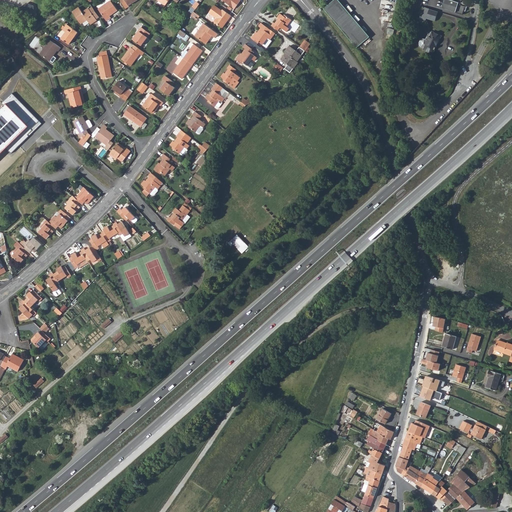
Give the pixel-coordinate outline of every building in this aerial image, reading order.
[(111,0),(99,9),(108,20),(112,17),(111,15),(118,10),(111,0)] [(338,0),(334,0),(324,9),(332,18),(345,8),(338,0)] [(443,0),(441,7),(461,14),(464,7),(465,7),(466,1),(463,0),(443,0)] [(26,3),(20,8),(21,15),(28,18),(34,14),(33,6),(26,3)] [(215,5),(210,12),(218,17),(215,21),(223,27),(232,15),(224,9),(223,10),(215,5)] [(79,7),(73,12),(81,24),(83,23),(85,26),(90,23),(91,25),(97,20),(96,20),(91,12),(95,10),(93,7),(89,9),(89,8),(83,12),(79,7)] [(425,22),(426,17),(429,9),(423,7),(421,16),(425,17),(424,21),(425,22)] [(369,38),(345,8),(332,18),(343,32),(353,43),(357,49),(369,38)] [(426,17),(435,19),(438,11),(429,9),(426,17)] [(95,10),(91,12),(96,20),(100,17),(95,10)] [(197,20),(201,15),(195,11),(191,16),(197,20)] [(273,23),(271,26),(278,31),(280,28),(286,32),(289,29),(286,27),(291,20),(284,15),(283,16),(280,14),(277,18),(278,19),(280,20),(279,22),(277,20),(275,23),(273,23)] [(205,23),(196,36),(207,43),(213,35),(216,37),(219,34),(205,23)] [(257,32),(252,39),(258,43),(259,42),(264,45),(268,39),(270,40),(275,34),(271,30),(270,32),(267,30),(268,28),(261,23),(258,27),(261,29),(259,32),(261,33),(260,35),(258,33),(257,32)] [(67,32),(62,39),(70,45),(76,36),(77,37),(80,33),(68,25),(66,27),(64,25),(62,28),(64,30),(67,32)] [(136,35),(133,39),(142,46),(151,34),(142,28),(139,31),(140,32),(137,35),(136,35)] [(424,49),(424,50),(433,54),(441,36),(432,31),(431,33),(429,32),(426,39),(423,38),(420,40),(419,42),(419,46),(422,48),(424,49)] [(51,40),(41,55),(49,61),(53,55),(55,56),(58,51),(59,52),(62,48),(51,40)] [(303,43),(300,47),(306,51),(309,47),(303,43)] [(186,51),(182,57),(185,58),(193,65),(203,51),(195,44),(189,53),(186,51)] [(241,54),(236,60),(242,65),(243,64),(247,67),(252,60),(254,62),(257,58),(253,56),(255,54),(251,51),(252,50),(245,44),(242,48),(245,51),(243,53),(245,54),(244,56),(242,55),(241,54)] [(143,56),(145,53),(135,46),(133,49),(132,48),(123,60),(132,66),(140,55),(143,56)] [(298,62),(306,51),(300,47),(297,51),(289,46),(284,52),(285,53),(280,59),(287,65),(285,69),(290,73),(299,63),(298,62)] [(99,58),(98,58),(102,80),(113,78),(108,56),(99,58)] [(183,79),(193,65),(185,58),(174,73),(183,79)] [(224,73),(221,77),(224,79),(223,80),(234,88),(239,82),(238,81),(241,78),(234,73),(236,70),(230,66),(227,69),(228,70),(226,73),(228,74),(227,75),(226,74),(224,73)] [(166,76),(163,80),(167,82),(161,90),(170,97),(176,89),(173,86),(175,83),(166,76)] [(119,81),(113,89),(115,91),(117,92),(116,93),(123,98),(128,91),(130,89),(119,81)] [(144,95),(149,87),(143,83),(138,91),(144,95)] [(219,109),(223,104),(223,102),(222,102),(229,93),(223,88),(217,83),(212,90),(213,91),(211,93),(213,95),(212,96),(210,95),(209,94),(206,98),(209,100),(208,101),(218,109),(219,109)] [(72,108),(83,105),(80,91),(79,87),(64,91),(65,94),(69,93),(72,108)] [(128,91),(123,98),(127,100),(132,93),(128,91)] [(4,105),(0,109),(0,154),(6,148),(11,153),(41,124),(11,94),(2,102),(4,105)] [(152,94),(143,106),(154,114),(160,105),(161,106),(164,103),(152,94)] [(244,99),(241,102),(242,103),(247,106),(255,102),(249,98),(247,101),(244,99)] [(131,106),(125,115),(141,128),(142,127),(145,129),(148,124),(145,122),(148,119),(131,106)] [(190,126),(189,127),(197,132),(201,126),(203,128),(206,124),(200,119),(202,116),(196,112),(193,115),(194,116),(192,119),(194,120),(193,122),(191,120),(190,119),(187,123),(190,126)] [(83,117),(74,122),(80,134),(78,135),(79,138),(88,134),(87,130),(89,129),(92,128),(92,126),(90,122),(89,121),(86,122),(83,117)] [(107,149),(110,151),(114,145),(111,143),(115,137),(107,131),(108,129),(105,126),(101,131),(98,135),(96,138),(108,146),(107,149)] [(188,144),(192,139),(182,131),(177,137),(178,138),(176,141),(178,142),(177,144),(175,142),(174,141),(171,146),(174,148),(173,149),(184,157),(189,151),(187,149),(190,146),(188,144)] [(84,142),(85,140),(88,143),(93,137),(89,134),(88,134),(79,138),(84,142)] [(118,144),(111,155),(117,160),(119,158),(124,162),(132,152),(126,148),(125,150),(122,148),(123,147),(118,144)] [(159,164),(154,171),(161,176),(162,174),(166,177),(171,170),(173,172),(176,169),(172,166),(173,164),(170,161),(171,160),(164,155),(161,159),(164,161),(161,164),(163,165),(162,167),(160,165),(159,164)] [(161,187),(163,184),(152,174),(149,177),(150,178),(148,181),(149,183),(148,184),(147,182),(146,181),(142,185),(145,188),(144,189),(145,189),(151,195),(153,196),(155,196),(159,192),(158,191),(162,187),(161,187)] [(151,195),(145,189),(142,192),(148,198),(151,195)] [(83,192),(77,199),(79,201),(81,202),(82,203),(84,201),(86,202),(88,205),(95,197),(88,190),(85,194),(83,192)] [(78,205),(81,202),(79,201),(77,199),(75,197),(68,204),(70,205),(67,208),(75,215),(81,208),(78,205)] [(171,217),(168,221),(181,231),(186,225),(187,225),(192,219),(189,216),(192,212),(185,207),(180,212),(177,210),(174,213),(176,214),(177,216),(177,217),(175,216),(172,218),(171,217)] [(121,210),(119,212),(128,222),(130,220),(133,222),(135,224),(136,224),(139,222),(139,220),(137,218),(127,208),(123,211),(121,210)] [(62,229),(72,218),(62,210),(59,213),(62,215),(59,218),(57,216),(50,223),(52,225),(54,226),(55,227),(57,225),(59,227),(62,229)] [(50,227),(52,225),(50,223),(47,220),(41,227),(43,229),(40,232),(47,238),(54,231),(51,229),(50,227)] [(118,223),(115,225),(115,226),(120,233),(122,236),(125,241),(133,237),(133,236),(124,222),(124,223),(119,225),(118,223)] [(106,231),(103,233),(103,234),(108,241),(109,243),(113,241),(111,239),(120,233),(115,226),(111,229),(109,227),(105,230),(106,231)] [(150,232),(142,237),(146,241),(153,237),(150,232)] [(93,239),(91,241),(95,247),(97,251),(100,249),(99,247),(108,241),(103,234),(98,237),(97,235),(93,238),(93,239)] [(238,235),(229,243),(232,246),(234,244),(239,249),(245,243),(238,235)] [(30,253),(32,250),(35,253),(42,246),(34,239),(31,242),(29,240),(27,243),(24,240),(20,244),(26,249),(27,250),(28,252),(30,253)] [(23,252),(26,249),(20,244),(18,242),(14,246),(17,249),(14,252),(16,253),(13,257),(20,263),(27,255),(25,253),(23,252)] [(85,249),(82,251),(83,253),(88,259),(89,262),(90,262),(92,260),(94,263),(98,260),(100,262),(103,260),(97,251),(95,247),(92,249),(87,252),(85,249)] [(78,266),(88,259),(83,253),(78,256),(77,254),(73,256),(73,258),(70,259),(77,270),(79,268),(78,266)] [(78,266),(79,268),(89,262),(88,259),(78,266)] [(60,272),(55,275),(60,282),(69,276),(71,278),(74,276),(67,266),(64,268),(63,267),(59,269),(60,272)] [(55,275),(54,273),(51,275),(53,277),(48,280),(56,292),(55,293),(58,296),(59,296),(63,294),(61,289),(59,287),(62,285),(60,282),(55,275)] [(31,297),(28,301),(34,307),(41,300),(43,301),(45,298),(37,290),(34,293),(33,292),(30,295),(31,297)] [(26,305),(22,309),(26,313),(22,316),(23,320),(31,319),(31,318),(32,318),(36,315),(37,315),(39,313),(38,312),(34,307),(28,301),(26,300),(23,303),(26,305)] [(56,310),(62,315),(63,314),(64,312),(59,307),(56,310)] [(445,319),(433,317),(432,325),(435,326),(434,330),(442,332),(445,319)] [(104,328),(110,323),(112,322),(111,321),(109,318),(107,320),(105,322),(101,325),(104,328)] [(48,321),(42,327),(44,329),(51,324),(48,321)] [(53,338),(44,329),(42,332),(41,331),(37,334),(39,336),(35,340),(41,346),(49,339),(51,340),(53,338)] [(121,332),(113,338),(116,342),(123,335),(121,332)] [(445,332),(442,345),(452,348),(456,335),(445,332)] [(481,337),(473,334),(467,351),(472,353),(473,350),(476,351),(481,337)] [(495,341),(493,349),(511,355),(510,358),(511,358),(511,345),(505,343),(505,344),(495,341)] [(0,349),(0,362),(0,363),(1,362),(4,364),(9,355),(6,353),(6,352),(0,349)] [(439,371),(440,364),(438,363),(440,356),(428,352),(426,360),(422,359),(422,364),(427,365),(427,368),(439,371)] [(12,357),(9,355),(4,364),(8,366),(10,363),(21,369),(26,359),(14,353),(12,357)] [(466,367),(456,364),(452,376),(458,378),(457,382),(462,383),(466,367)] [(489,379),(486,388),(496,391),(501,374),(489,370),(487,376),(490,377),(490,379),(489,379)] [(422,386),(423,387),(436,391),(438,385),(443,387),(445,382),(426,376),(422,386)] [(41,378),(34,385),(36,388),(44,382),(41,378)] [(436,391),(423,387),(419,397),(430,400),(432,397),(440,400),(442,394),(436,391)] [(504,396),(502,401),(509,405),(511,400),(504,396)] [(426,418),(431,405),(421,401),(416,414),(426,418)] [(350,422),(353,418),(350,416),(353,411),(346,406),(345,408),(346,410),(345,413),(348,415),(345,419),(350,422)] [(380,412),(377,419),(386,424),(392,414),(383,408),(381,411),(380,412)] [(430,426),(416,420),(414,424),(411,423),(408,433),(422,438),(425,439),(430,426)] [(481,422),(477,421),(476,424),(473,428),(471,427),(472,425),(463,420),(460,428),(469,432),(470,430),(472,431),(471,434),(482,439),(486,429),(488,426),(481,422)] [(386,444),(389,438),(383,435),(371,428),(370,431),(373,432),(371,436),(386,444)] [(386,428),(383,435),(389,438),(391,439),(394,432),(386,428)] [(8,432),(0,438),(0,440),(2,443),(10,435),(8,432)] [(408,433),(405,439),(416,443),(420,444),(422,438),(408,433)] [(369,437),(367,440),(372,442),(380,446),(384,448),(386,444),(371,436),(368,434),(367,436),(369,437)] [(446,445),(452,449),(456,441),(451,438),(446,445)] [(403,446),(399,457),(408,460),(412,449),(414,450),(416,443),(405,439),(403,446)] [(372,442),(370,446),(374,448),(383,452),(384,448),(380,446),(372,442)] [(370,451),(369,453),(371,454),(372,453),(373,454),(380,458),(383,452),(374,448),(372,452),(370,451)] [(378,462),(380,458),(373,454),(369,460),(368,459),(367,461),(369,461),(366,467),(367,467),(383,473),(385,465),(378,462)] [(407,463),(408,460),(399,457),(395,466),(397,471),(405,476),(415,483),(419,477),(417,476),(419,473),(420,472),(410,467),(409,468),(405,466),(407,463)] [(368,475),(367,477),(371,478),(372,478),(380,481),(383,473),(367,467),(366,467),(365,466),(365,468),(366,468),(365,473),(368,475)] [(463,470),(452,482),(453,484),(462,492),(464,490),(475,482),(463,470)] [(428,474),(420,472),(419,473),(417,476),(419,477),(415,483),(421,487),(428,474)] [(434,477),(428,474),(421,487),(429,491),(440,498),(441,497),(448,505),(451,502),(456,497),(459,494),(462,492),(453,484),(450,487),(445,483),(442,486),(439,482),(440,481),(433,478),(434,477)] [(352,502),(360,507),(366,511),(368,511),(369,511),(373,498),(380,481),(372,478),(371,478),(367,477),(365,480),(370,482),(369,485),(365,484),(362,491),(366,492),(363,500),(355,496),(352,502)] [(475,501),(464,490),(462,492),(459,494),(456,497),(467,509),(475,501)] [(336,496),(335,498),(345,505),(347,502),(336,496)] [(388,509),(395,511),(396,504),(389,502),(389,499),(387,498),(383,496),(378,506),(388,509)] [(487,505),(496,507),(498,499),(489,497),(487,505)] [(334,500),(327,511),(341,511),(345,506),(334,500)]
